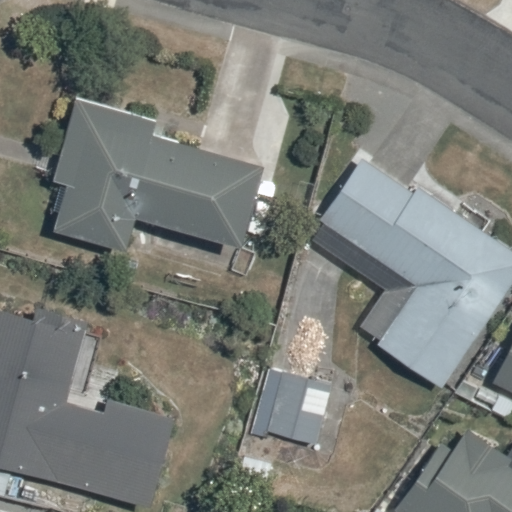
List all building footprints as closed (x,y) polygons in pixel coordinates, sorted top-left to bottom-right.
[(162,135),(154,133),(158,120),(78,98),(55,179),(69,183),(56,230),(122,248),(129,250),(139,217),(243,246),(267,164),(162,135)] [(444,387),(511,283),(511,251),(418,190),(415,195),(364,161),(323,223),(420,287),(381,346),(444,387)] [(0,464),(155,505),(178,416),(109,398),(106,412),(69,402),(90,321),(40,308),(37,319),(0,309),(0,464)] [(511,349),(496,384),(511,391),(511,349)] [(333,384),(283,371),(270,368),(255,428),(254,434),(267,437),(268,432),(318,444),(333,384)] [(511,511),(511,468),(509,466),(511,462),(511,457),(470,430),(455,452),(443,444),(397,511),(511,511)]
